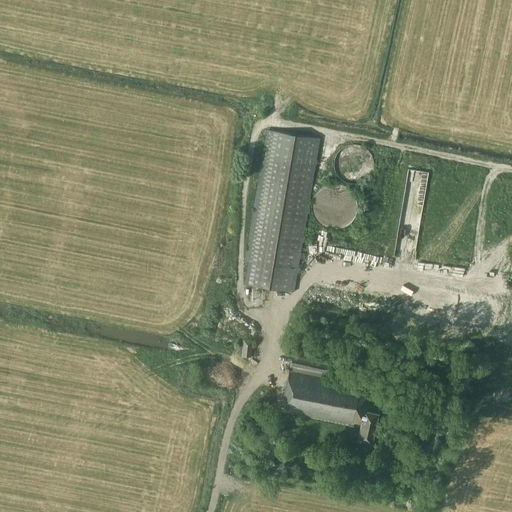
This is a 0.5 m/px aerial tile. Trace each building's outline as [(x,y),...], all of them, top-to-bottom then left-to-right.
[(320,138),(269,130),(245,283),(296,291),(320,138)] [(341,180),(364,178),(363,170),(353,171),(352,164),(340,165),(341,180)] [(253,340),(242,339),(241,355),(251,356),(253,340)] [(358,439),(372,442),(378,413),(368,410),(373,386),(327,377),(331,357),(293,350),(281,411),(353,426),(354,422),(361,423),(358,439)] [(421,389),(404,385),(402,395),(419,398),(421,389)] [(389,450),(380,448),(378,454),(388,457),(389,450)]
